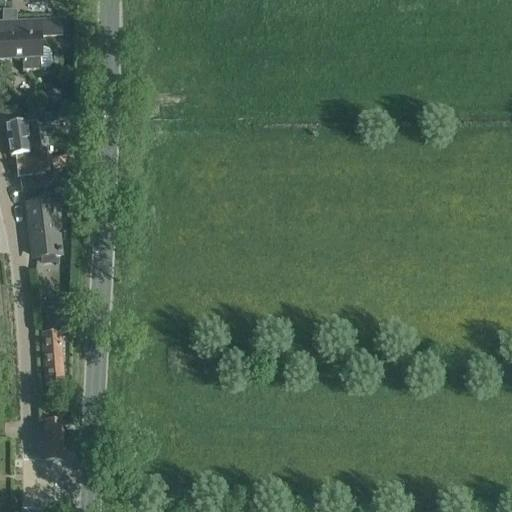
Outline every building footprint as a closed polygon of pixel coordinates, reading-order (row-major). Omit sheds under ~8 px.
[(39,38),(65,37),(65,22),(0,24),(0,61),(22,61),(23,73),(41,72),(39,38)] [(58,115),(46,115),(46,117),(47,124),(59,123),(58,115)] [(32,175),(48,174),(46,158),(32,160),(32,156),(41,155),(37,123),(17,126),(6,127),(10,159),(15,158),(18,178),(32,176),(32,175)] [(32,175),(32,176),(33,176),(33,180),(20,181),(22,195),(48,192),(48,196),(52,196),(52,198),(62,198),(61,190),(66,190),(64,176),(49,178),(48,174),(32,175)] [(57,238),(53,204),(51,204),(26,206),(30,243),(35,243),(37,259),(41,259),(41,263),(51,262),(51,258),(61,256),(59,238),(57,238)] [(62,314),(46,316),(48,330),(63,328),(62,314)] [(60,334),(42,336),(45,387),(63,386),(60,334)] [(62,461),(62,437),(62,424),(45,424),(45,461),(62,461)]
